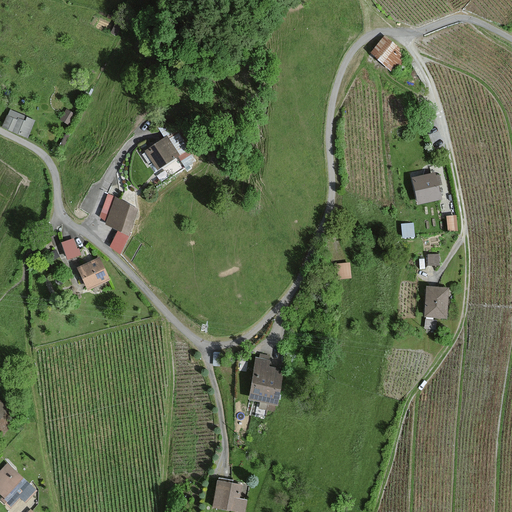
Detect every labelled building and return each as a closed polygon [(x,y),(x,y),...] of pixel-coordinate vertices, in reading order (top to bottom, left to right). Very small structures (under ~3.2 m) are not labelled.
[(404,55),(384,37),(370,52),(389,70),(404,55)] [(67,109),(62,119),(69,123),(75,114),(67,109)] [(28,136),(34,120),(25,116),(21,114),(11,110),(10,113),(9,115),(5,126),(28,136)] [(167,137),(148,150),(159,168),(179,155),(167,137)] [(438,200),(432,173),(409,179),(415,205),(438,200)] [(111,196),(101,216),(108,219),(106,223),(120,229),(129,233),(140,210),(111,196)] [(448,229),(458,228),(456,212),(446,213),(448,229)] [(402,236),(414,235),(413,220),(401,221),(402,236)] [(120,251),(129,233),(120,229),(111,247),(120,251)] [(66,257),(80,254),(77,236),(62,239),(66,257)] [(428,251),(428,263),(440,263),(440,252),(428,251)] [(100,258),(81,266),(90,287),(109,279),(100,258)] [(337,276),(351,276),(350,260),(336,260),(337,276)] [(449,288),(429,286),(426,315),(447,317),(449,288)] [(278,402),(283,370),(269,368),(271,358),(259,356),(252,398),(278,402)] [(0,398),(0,419),(10,408),(0,398)] [(6,464),(0,470),(0,495),(15,511),(17,511),(35,495),(6,464)] [(241,485),(220,481),(215,506),(244,511),(246,500),(238,499),(241,485)]
